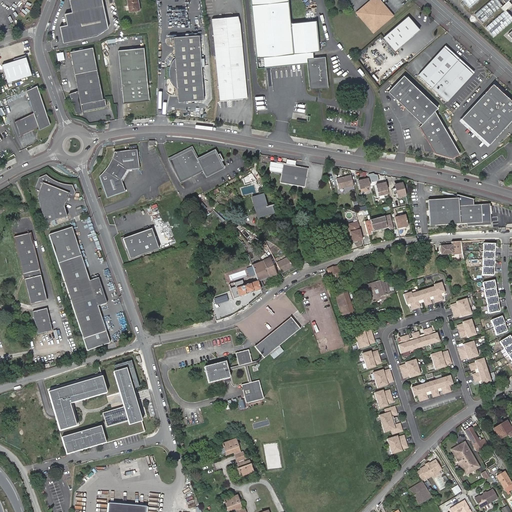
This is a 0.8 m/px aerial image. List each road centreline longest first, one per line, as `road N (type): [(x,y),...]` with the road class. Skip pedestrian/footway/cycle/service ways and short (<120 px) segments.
road 1 (tertiary): [(88,141),(143,129),(203,131),(511,194)]
road 2 (unclassified): [(143,342),(235,321),(302,272),(375,248),(511,235)]
road 3 (residential): [(408,410),(389,329),(441,318),(465,391)]
road 4 (unclassified): [(78,159),(143,342)]
road 5 (residential): [(23,472),(169,435)]
road 6 (unclassified): [(0,389),(143,342)]
